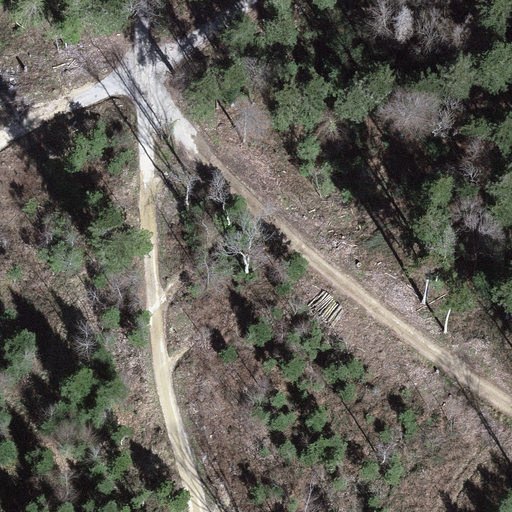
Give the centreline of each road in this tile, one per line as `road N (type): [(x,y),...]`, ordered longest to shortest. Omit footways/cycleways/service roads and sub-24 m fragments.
road 1 (track): [(145,59),(228,174),(307,262),(511,405)]
road 2 (track): [(145,59),(161,358),(196,511)]
road 3 (track): [(0,143),(145,59)]
road 4 (track): [(257,0),(193,44),(145,59)]
